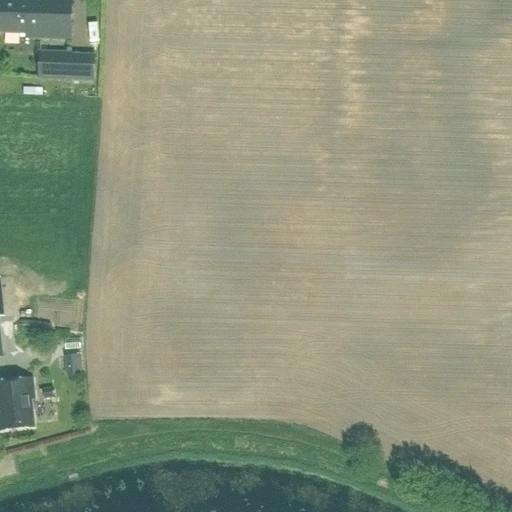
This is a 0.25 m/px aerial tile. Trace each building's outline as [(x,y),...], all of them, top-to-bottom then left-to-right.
[(70,40),(71,0),(29,0),(30,1),(0,0),(0,11),(0,33),(29,34),(29,39),(70,40)] [(37,80),(70,83),(94,83),(95,55),(72,55),(72,53),(38,52),(37,80)] [(86,368),(84,351),(74,352),(76,370),(86,368)] [(0,432),(34,428),(31,401),(34,400),(32,380),(0,383),(0,432)] [(54,398),(53,390),(44,392),(44,399),(54,398)]
